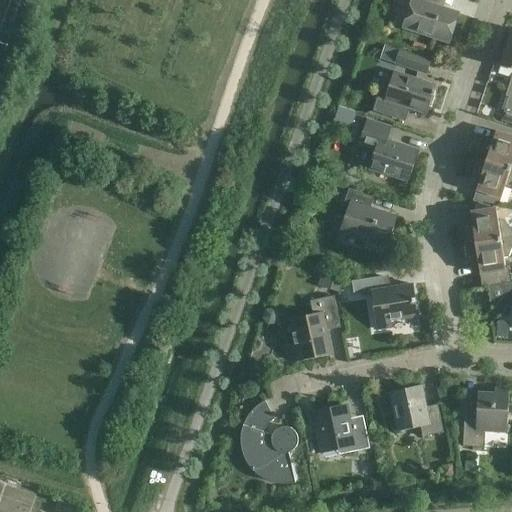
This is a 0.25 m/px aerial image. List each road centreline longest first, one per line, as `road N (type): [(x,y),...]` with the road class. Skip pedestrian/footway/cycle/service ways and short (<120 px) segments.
road 1 (residential): [(461,355),(434,213),(498,0)]
road 2 (residential): [(279,391),(461,355)]
